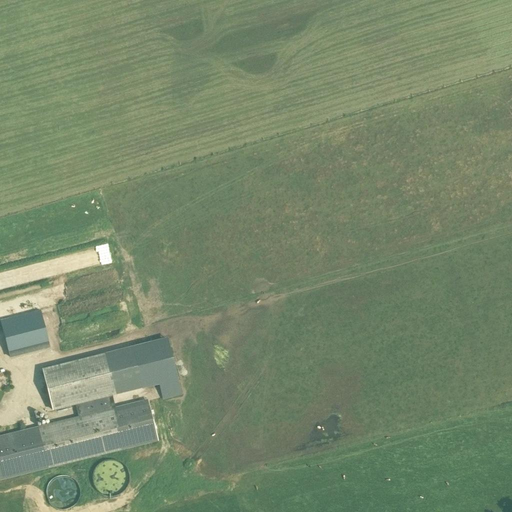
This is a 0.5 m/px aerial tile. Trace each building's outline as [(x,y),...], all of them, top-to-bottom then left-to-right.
[(102,284),(111,282),(109,271),(100,273),(102,284)] [(10,358),(50,348),(40,311),(0,321),(8,350),(10,358)] [(153,342),(159,379),(176,376),(170,339),(153,342)] [(116,410),(112,395),(143,388),(133,349),(42,371),(52,410),(75,404),(79,419),(38,429),(0,438),(0,479),(48,468),(157,440),(148,402),(116,410)] [(79,492),(79,489),(78,485),(76,483),(74,480),(72,478),(69,477),(64,476),(61,476),(57,476),(55,478),(52,480),(49,482),(48,485),(47,488),(46,492),(47,495),(47,498),(49,501),(50,503),(53,505),(55,507),(58,508),(62,509),(65,509),(69,508),(72,506),(74,504),(76,502),(78,499),(79,496),(79,492)]
